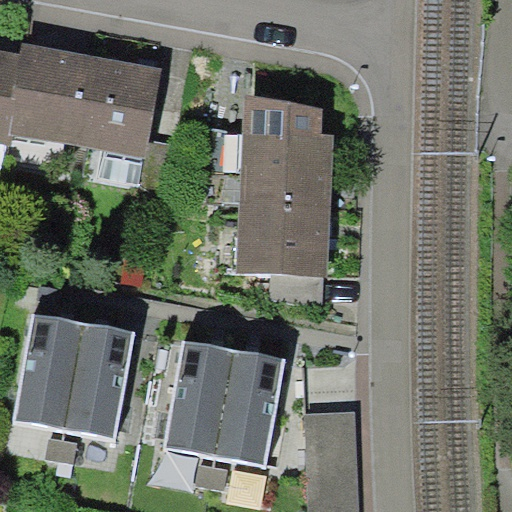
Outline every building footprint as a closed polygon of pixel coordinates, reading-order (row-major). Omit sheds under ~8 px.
[(29,66),(16,141),(152,166),(168,76),(32,52),(29,66)] [(29,66),(0,61),(0,150),(14,152),(16,141),(29,66)] [(342,150),(249,145),(242,285),(334,290),(342,150)] [(142,345),(36,323),(15,428),(121,450),(142,345)] [(295,369),(180,348),(161,455),(275,476),(295,369)]
